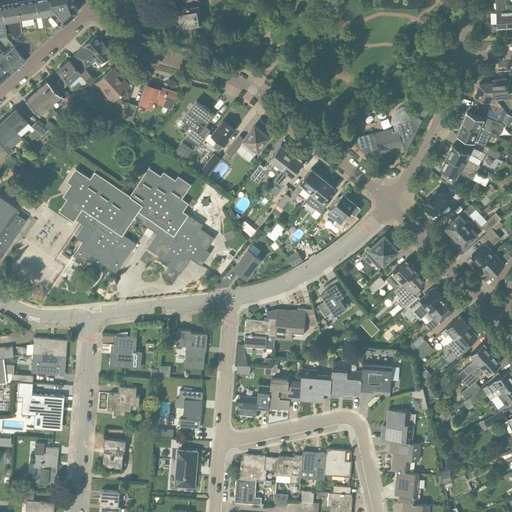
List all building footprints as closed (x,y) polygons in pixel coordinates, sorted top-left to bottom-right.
[(22,32),(36,48),(77,11),(72,0),(19,0),(17,1),(22,32)] [(197,1),(197,0),(184,0),(186,6),(173,8),(176,27),(201,23),(198,4),(201,4),(201,0),(197,1)] [(496,0),(497,27),(507,26),(506,5),(505,0),(496,0)] [(26,58),(36,48),(22,32),(17,1),(1,3),(5,26),(6,35),(5,36),(26,58)] [(494,33),(497,29),(485,21),(483,25),(494,33)] [(0,62),(10,73),(26,58),(5,36),(0,37),(0,39),(5,45),(8,43),(11,46),(4,53),(0,49),(0,62)] [(94,60),(98,64),(111,52),(101,41),(99,43),(93,37),(73,55),(84,67),(85,68),(94,60)] [(80,73),(79,72),(68,60),(57,70),(69,83),(80,73)] [(0,81),(10,73),(0,62),(0,81)] [(80,73),(89,84),(95,79),(85,68),(84,67),(79,72),(80,73)] [(118,101),(121,93),(128,87),(122,80),(121,81),(117,76),(119,74),(113,67),(97,81),(112,98),(115,99),(118,100),(118,101)] [(493,94),(508,93),(507,78),(493,79),(493,81),(492,82),(493,94),(493,95),(493,94)] [(60,101),(63,99),(64,98),(47,80),(36,90),(50,105),(57,98),(60,101)] [(496,99),(497,99),(493,95),(493,94),(492,82),(479,83),(474,95),(495,103),(497,100),(496,99)] [(155,104),(170,109),(176,92),(155,85),(154,87),(145,84),(139,104),(153,108),(155,104)] [(56,112),(50,105),(36,90),(25,99),(39,114),(46,108),(52,115),(56,112)] [(64,98),(63,99),(72,109),(77,104),(69,94),(64,98)] [(120,107),(125,109),(127,102),(120,100),(119,104),(120,107)] [(214,114),(203,105),(197,100),(182,118),(194,127),(186,136),(198,146),(211,130),(205,125),(214,114)] [(125,109),(123,114),(122,117),(132,121),(133,117),(137,104),(127,101),(127,102),(125,109)] [(16,132),(27,122),(15,108),(4,118),(16,132)] [(511,120),(505,117),(507,113),(503,108),(501,114),(498,119),(510,125),(511,120)] [(486,117),(483,118),(467,111),(463,123),(490,134),(498,137),(503,126),(502,124),(486,117)] [(393,131),(392,128),(358,136),(353,143),(367,153),(369,151),(383,162),(384,162),(385,163),(386,163),(387,163),(388,163),(389,162),(390,161),(391,160),(391,159),(392,159),(392,158),(392,157),(392,156),(392,155),(391,155),(391,154),(390,153),(389,153),(389,152),(388,152),(387,152),(386,152),(385,152),(385,150),(402,145),(401,142),(402,142),(405,153),(422,119),(411,113),(407,121),(398,123),(399,130),(393,131)] [(22,138),(16,132),(4,118),(0,121),(0,136),(0,137),(0,145),(2,149),(6,152),(22,138)] [(31,126),(41,137),(49,130),(37,120),(31,126)] [(224,145),(229,138),(228,137),(234,129),(223,120),(212,135),(218,140),(214,146),(220,150),(224,145)] [(45,125),(52,130),(56,125),(48,121),(45,125)] [(485,147),(485,146),(490,134),(463,123),(457,135),(485,147)] [(241,144),(255,155),(267,140),(270,138),(270,136),(269,133),(266,133),(255,124),(244,139),(239,136),(226,152),(232,156),(241,144)] [(270,168),(277,174),(293,154),(292,152),(292,150),(289,148),(287,149),(281,144),(269,160),(265,157),(260,163),(250,177),(258,183),(270,168)] [(480,165),(467,158),(469,153),(453,145),(446,157),(477,172),(480,165)] [(189,146),(181,156),(185,159),(193,149),(189,146)] [(483,152),(486,153),(498,158),(500,152),(485,146),(485,147),(483,152)] [(486,153),(483,152),(473,148),(470,155),(481,159),(481,160),(483,161),(486,153)] [(209,174),(222,158),(214,152),(202,169),(209,174)] [(286,184),(292,176),(292,177),(304,162),(302,160),(302,158),(300,156),(298,157),(293,154),(277,174),(274,178),(275,178),(270,185),(277,190),(282,183),(281,182),(282,181),(286,184)] [(473,179),(477,172),(446,157),(440,168),(444,170),(441,176),(447,179),(446,180),(452,184),(453,183),(456,183),(457,180),(456,177),(457,177),(459,172),(473,179)] [(149,167),(131,195),(95,171),(91,178),(76,168),(77,169),(68,181),(72,184),(64,196),(68,198),(60,210),(74,220),(74,221),(80,212),(83,214),(82,216),(90,222),(88,225),(86,224),(78,236),(83,240),(73,255),(74,255),(74,254),(86,262),(89,258),(101,267),(104,263),(116,271),(135,242),(123,234),(135,217),(151,228),(153,227),(156,229),(155,231),(158,233),(149,247),(160,255),(158,258),(158,259),(159,258),(181,273),(189,261),(187,260),(189,257),(202,265),(201,264),(210,252),(206,249),(214,237),(201,228),(203,224),(191,215),(190,216),(183,211),(189,202),(182,198),(191,184),(178,176),(176,179),(164,171),(161,175),(149,167)] [(299,193),(307,199),(323,177),(312,168),(291,194),(296,198),(299,193)] [(486,184),(489,178),(478,172),(474,179),(486,184)] [(310,209),(314,213),(335,187),(323,177),(307,199),(314,204),(310,209)] [(441,208),(442,209),(449,203),(445,198),(449,195),(444,189),(440,193),(437,190),(424,202),(434,214),(441,208)] [(282,208),(291,197),(285,193),(277,204),(278,204),(282,208)] [(333,206),(328,213),(341,223),(344,219),(345,219),(350,212),(354,215),(360,208),(355,205),(356,204),(343,194),(339,198),(337,197),(331,205),(333,206)] [(0,257),(1,258),(6,249),(26,220),(15,213),(18,209),(17,208),(17,207),(0,195),(0,257)] [(446,227),(455,237),(474,219),(470,214),(476,209),(472,204),(446,227)] [(475,218),(474,219),(455,237),(464,246),(476,235),(477,235),(484,228),(487,232),(492,227),(500,220),(499,220),(501,218),(496,212),(481,225),(475,218)] [(279,223),(269,234),(275,239),(285,227),(279,223)] [(487,232),(480,238),(485,243),(472,255),(481,266),(496,252),(491,247),(501,238),(492,227),(487,232)] [(373,262),(379,268),(398,250),(385,236),(370,249),(374,253),(372,255),(369,252),(363,257),(370,264),(373,262)] [(262,259),(249,249),(234,268),(247,278),(262,259)] [(303,260),(298,251),(288,257),(292,266),(303,260)] [(491,276),(498,269),(511,257),(507,251),(500,257),(496,252),(481,266),(491,276)] [(397,278),(402,283),(416,270),(406,260),(386,278),(391,284),(397,278)] [(421,293),(417,288),(426,280),(416,270),(402,283),(394,290),(401,298),(399,300),(405,307),(407,305),(418,296),(421,293)] [(374,292),(385,282),(380,276),(368,286),(374,292)] [(324,286),(327,291),(321,294),(325,300),(318,305),(325,316),(333,311),(335,315),(344,309),(347,307),(341,298),(349,293),(339,277),(324,286)] [(417,305),(426,314),(444,298),(436,289),(430,294),(429,292),(426,295),(427,297),(423,301),(421,299),(420,299),(418,296),(407,305),(412,310),(417,305)] [(430,331),(433,328),(441,321),(440,320),(453,308),(444,298),(426,314),(431,319),(425,325),(430,331)] [(305,331),(305,324),(306,308),(298,308),(297,310),(292,310),(291,313),(277,312),(278,309),(277,308),(277,312),(276,318),(275,335),(275,339),(292,340),(293,330),(305,331)] [(450,332),(455,338),(468,325),(460,315),(441,332),(445,336),(450,332)] [(266,348),(267,334),(275,335),(276,318),(270,318),(269,320),(246,319),(244,346),(254,347),(266,348)] [(455,355),(458,358),(474,344),(471,341),(477,335),(468,325),(455,338),(447,344),(456,354),(455,355)] [(187,345),(185,365),(203,367),(205,347),(207,347),(208,333),(191,332),(191,330),(178,329),(177,344),(187,345)] [(134,352),(136,352),(137,336),(115,335),(114,345),(112,345),(111,364),(133,366),(134,352)] [(350,341),(346,336),(340,340),(343,345),(350,341)] [(412,344),(416,349),(425,341),(421,336),(412,344)] [(32,353),(65,355),(67,339),(34,337),(33,344),(27,345),(26,354),(32,353)] [(425,341),(416,349),(417,350),(420,354),(429,346),(425,341)] [(459,373),(463,378),(493,351),(484,342),(470,354),(475,359),(459,373)] [(13,356),(12,346),(3,347),(4,357),(13,356)] [(484,369),(488,373),(502,361),(493,351),(463,378),(463,379),(469,386),(461,393),(467,398),(469,397),(478,390),(481,388),(475,381),(480,376),(481,372),(484,369)] [(32,353),(31,372),(64,375),(65,355),(32,353)] [(362,371),(361,390),(369,391),(370,387),(374,387),(374,389),(390,390),(389,390),(390,374),(392,374),(392,366),(363,363),(363,371),(362,371)] [(251,366),(238,365),(237,374),(250,375),(251,366)] [(303,369),(302,381),(301,398),(323,400),(324,392),(330,393),(332,374),(319,373),(319,370),(303,369)] [(361,394),(361,390),(362,371),(333,369),(332,374),(330,393),(330,394),(339,394),(339,391),(343,391),(343,393),(361,394)] [(497,395),(511,384),(511,373),(509,369),(483,388),(487,394),(493,390),(497,395)] [(19,381),(32,382),(33,375),(5,372),(6,380),(19,381)] [(271,385),(269,407),(289,409),(290,399),(300,400),(301,398),(302,381),(289,380),(290,377),(272,376),(271,385)] [(39,414),(38,427),(60,428),(61,408),(63,408),(63,407),(59,407),(60,399),(54,398),(54,395),(31,393),(32,382),(19,381),(17,401),(22,401),(21,413),(39,414)] [(259,384),(258,398),(241,397),(241,395),(240,395),(239,413),(257,415),(257,407),(269,408),(269,407),(271,385),(259,384)] [(491,416),(505,409),(511,405),(511,401),(511,400),(511,384),(497,395),(494,397),(501,407),(490,412),(491,416)] [(108,408),(130,410),(131,404),(139,404),(140,396),(136,395),(137,387),(119,385),(118,394),(109,393),(107,410),(108,410),(108,408)] [(424,388),(414,391),(413,395),(423,396),(422,403),(427,403),(424,388)] [(181,416),(180,426),(200,427),(203,392),(202,391),(196,391),(180,390),(180,398),(176,398),(176,406),(184,407),(183,416),(181,416)] [(478,390),(469,397),(474,404),(483,397),(478,390)] [(446,417),(452,412),(449,408),(443,414),(446,417)] [(381,439),(391,440),(412,442),(414,424),(409,424),(411,411),(389,409),(387,432),(382,432),(381,439)] [(505,409),(491,416),(480,421),(483,428),(508,417),(505,409)] [(162,436),(163,428),(155,427),(154,435),(162,436)] [(105,464),(122,466),(124,449),(125,449),(126,440),(105,438),(104,446),(106,446),(104,467),(105,467),(105,464)] [(397,471),(410,472),(411,459),(419,460),(421,443),(412,442),(391,440),(390,447),(394,448),(392,470),(388,469),(387,470),(397,471)] [(38,467),(37,481),(55,483),(57,466),(55,466),(56,454),(58,455),(58,448),(46,447),(45,453),(43,453),(44,444),(35,444),(34,452),(35,452),(34,467),(38,467)] [(327,452),(325,473),(350,475),(351,461),(345,461),(346,450),(327,448),(327,452)] [(177,450),(174,486),(195,487),(198,451),(177,450)] [(325,478),(325,473),(327,452),(318,452),(318,455),(313,454),(313,452),(303,451),(303,450),(302,458),(301,470),(315,471),(315,477),(325,478)] [(267,469),(277,470),(278,458),(266,457),(266,456),(245,454),(245,461),(242,460),(242,466),(241,466),(241,468),(242,468),(241,478),(256,479),(266,479),(267,469)] [(301,470),(302,458),(278,456),(278,458),(277,470),(277,474),(291,476),(290,482),(300,483),(301,470)] [(404,495),(404,501),(419,503),(421,488),(418,488),(419,473),(410,472),(397,471),(396,479),(398,480),(397,484),(396,484),(395,495),(404,495)] [(261,504),(262,497),(255,496),(256,480),(241,478),(236,478),(235,496),(239,496),(239,502),(261,504)] [(53,511),(54,503),(46,502),(46,501),(33,500),(34,491),(35,491),(21,489),(20,499),(26,500),(25,510),(39,511),(38,511),(53,511)] [(120,511),(121,506),(118,506),(119,491),(101,490),(100,504),(104,505),(102,511),(120,511)] [(313,509),(313,502),(314,491),(302,490),(301,508),(313,509)] [(351,511),(352,508),(349,508),(349,503),(351,504),(352,494),(348,493),(334,492),(329,492),(328,505),(331,505),(330,511),(351,511)] [(429,511),(430,504),(419,503),(404,501),(403,509),(404,509),(403,511),(429,511)] [(318,511),(319,503),(313,502),(313,509),(301,508),(300,511),(318,511)]
